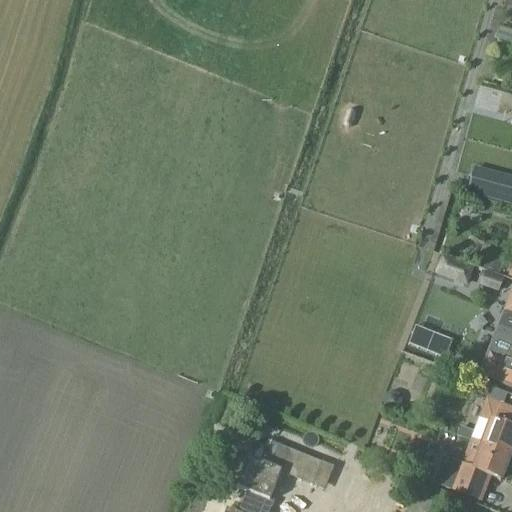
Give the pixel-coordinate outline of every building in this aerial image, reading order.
[(511,32),(498,28),(495,40),(511,44),(511,32)] [(475,269),(442,256),(434,275),(467,288),(475,269)] [(479,287),(498,294),(503,279),(484,273),(479,287)] [(511,297),(508,310),(483,373),(491,377),(511,384),(511,297)] [(478,417),(481,418),(476,432),(462,426),(459,435),(472,440),(472,442),(510,457),(511,452),(511,429),(508,428),(511,417),(511,408),(504,406),(509,394),(492,387),(490,387),(489,389),(478,417)] [(263,511),(280,472),(312,485),(320,463),(267,442),(266,446),(258,443),(251,462),(248,460),(236,489),(244,492),(236,511),(231,511),(225,510),(224,511),(263,511)] [(510,457),(472,442),(461,470),(443,463),(435,482),(480,499),(489,475),(501,480),(510,457)]
